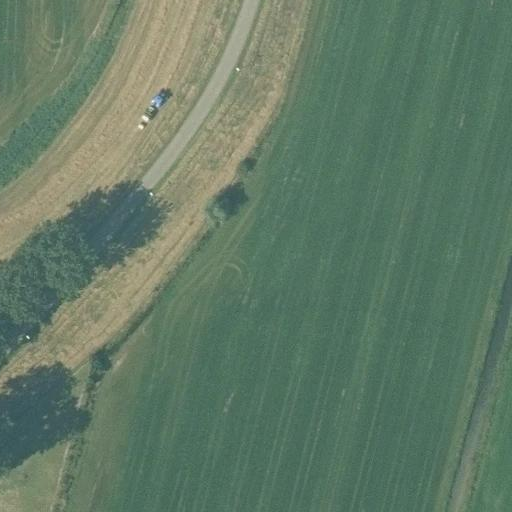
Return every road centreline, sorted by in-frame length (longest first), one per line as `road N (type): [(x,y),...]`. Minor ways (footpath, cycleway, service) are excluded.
road 1 (unclassified): [(0,348),(196,121),(253,0)]
road 2 (track): [(430,511),(511,184)]
